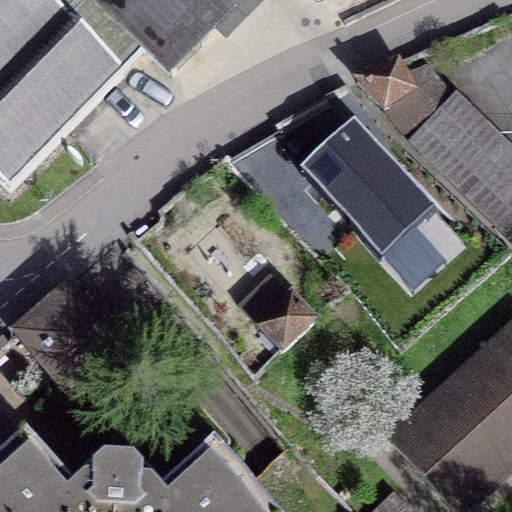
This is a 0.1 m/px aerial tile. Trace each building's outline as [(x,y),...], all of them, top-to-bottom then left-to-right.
[(171,77),(246,0),(0,0),(0,184),(9,194),(146,53),(171,77)] [(414,97),(396,65),(356,83),(384,113),(414,97)] [(511,161),(435,82),(414,97),(384,113),(425,160),(511,240),(511,161)] [(302,166),(278,125),(223,160),(255,194),(302,166)] [(313,324),(268,278),(237,308),(281,353),(313,324)] [(68,380),(115,338),(72,286),(23,328),(27,331),(20,339),(29,351),(37,344),(68,380)] [(511,333),(391,444),(452,511),(463,511),(511,467),(511,333)] [(0,511),(116,511),(118,463),(103,462),(92,472),(91,483),(78,495),(25,437),(0,459),(0,511)] [(132,464),(118,463),(116,511),(271,511),(213,447),(155,499),(142,485),(142,476),(132,464)]
